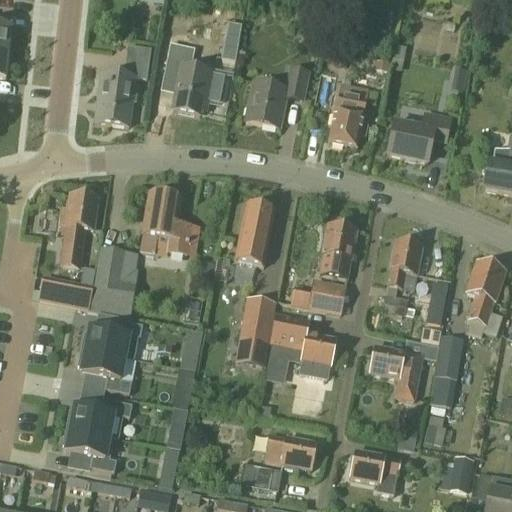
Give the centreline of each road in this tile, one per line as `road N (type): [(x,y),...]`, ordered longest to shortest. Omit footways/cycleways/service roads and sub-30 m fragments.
road 1 (unclassified): [(54,161),(179,158),(282,168),(380,195)]
road 2 (residential): [(321,508),(380,195)]
road 3 (unclassified): [(54,161),(71,0)]
road 4 (residential): [(0,448),(25,310),(6,300)]
road 5 (unclassified): [(380,195),(511,245)]
road 6 (residential): [(6,300),(23,172)]
